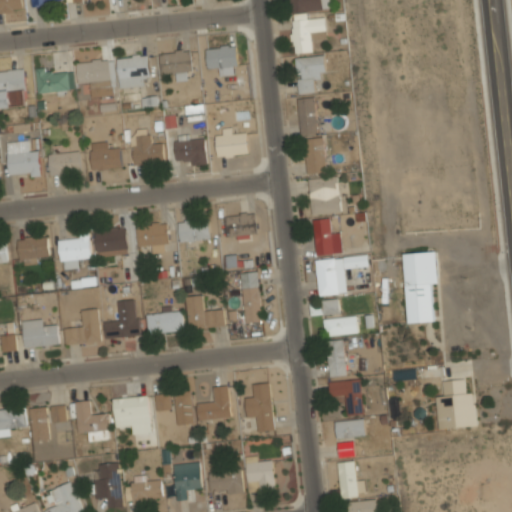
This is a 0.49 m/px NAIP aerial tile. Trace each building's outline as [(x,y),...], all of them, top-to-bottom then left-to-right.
[(0,0),(0,11),(24,9),(22,0),(0,0)] [(328,0),(288,0),(289,11),(329,8),(328,0)] [(293,51),(314,50),(314,39),(326,38),(325,13),(291,14),(293,51)] [(207,67),(237,65),(236,44),(206,45),(207,67)] [(159,51),(161,71),(172,70),(173,79),(192,77),(189,48),(159,51)] [(120,87),(151,83),(147,52),(117,56),(120,87)] [(318,90),(317,74),(326,73),(324,54),(296,56),(298,92),(318,90)] [(111,94),(109,59),(77,61),(78,83),(90,82),(91,95),(111,94)] [(0,70),(0,107),(14,106),(12,90),(27,88),(25,67),(0,70)] [(36,70),(37,91),(74,90),(74,69),(36,70)] [(301,134),(329,131),(327,115),(317,116),(315,96),(297,97),(301,134)] [(247,153),(246,130),(234,131),(234,127),(215,129),(217,155),(247,153)] [(164,161),(162,141),(151,141),(150,128),(130,129),(132,163),(164,161)] [(175,164),(206,163),(205,134),(174,135),(175,164)] [(306,172),(325,172),(325,137),(306,137),(306,172)] [(41,174),(40,148),(28,149),(27,139),(6,141),(8,176),(41,174)] [(121,168),(121,148),(90,148),(90,168),(121,168)] [(81,172),(79,149),(48,152),(50,175),(81,172)] [(340,211),(338,175),(309,177),(311,213),(340,211)] [(226,235),(257,233),(255,211),(224,214),(226,235)] [(180,242),(211,238),(208,217),(177,221),(180,242)] [(315,253),(340,253),(340,231),(330,231),(330,218),(315,218),(315,253)] [(136,243),(149,243),(149,251),(160,250),(160,244),(169,244),(168,220),(135,222),(136,243)] [(109,258),(127,258),(126,226),(94,227),(95,249),(109,249),(109,258)] [(81,255),(92,254),(89,231),(56,236),(61,269),(83,265),(81,255)] [(48,234),(18,236),(19,263),(40,262),(39,254),(49,253),(48,234)] [(0,262),(8,262),(7,241),(0,241),(0,262)] [(403,252),(408,322),(433,320),(431,283),(438,282),(436,250),(403,252)] [(254,264),(270,263),(270,251),(254,252),(254,264)] [(344,267),(369,267),(369,255),(344,256),(344,267)] [(343,257),(317,257),(317,293),(343,293),(343,257)] [(262,320),(258,270),(240,271),(245,322),(262,320)] [(225,325),(224,307),(205,309),(204,294),(187,295),(189,327),(225,325)] [(106,338),(141,334),(137,297),(114,300),(116,319),(104,320),(106,338)] [(311,315),(340,313),(339,299),(310,301),(311,315)] [(162,313),(147,313),(149,332),(184,330),(182,309),(172,310),(172,305),(161,306),(162,313)] [(63,321),(66,344),(102,340),(98,307),(81,309),(82,319),(63,321)] [(325,335),(358,332),(357,315),(324,318),(325,335)] [(58,324),(46,326),(45,317),(21,319),(25,347),(60,343),(58,324)] [(18,332),(1,333),(2,350),(19,349),(18,332)] [(346,374),(343,338),(327,339),(329,375),(346,374)] [(346,415),(364,412),(360,377),(329,381),(331,396),(343,395),(346,415)] [(438,420),(445,420),(445,427),(477,424),(474,390),(466,391),(465,377),(444,379),(445,392),(436,393),(438,420)] [(271,382),(253,382),(254,394),(245,394),(246,414),(257,414),(257,430),(273,429),(271,382)] [(211,386),(212,398),(196,399),(198,420),(231,416),(228,384),(211,386)] [(175,391),(175,423),(193,423),(193,391),(175,391)] [(156,409),(171,409),(170,392),(155,393),(156,409)] [(115,426),(139,424),(139,431),(151,430),(148,394),(113,397),(115,426)] [(90,440),(111,439),(109,408),(87,409),(86,399),(76,400),(77,430),(89,430),(90,440)] [(51,403),(51,421),(67,421),(67,403),(51,403)] [(49,406),(30,406),(31,439),(49,439),(49,406)] [(0,407),(0,434),(12,434),(12,425),(26,425),(25,407),(0,407)] [(337,438),(366,434),(364,417),(335,420),(337,438)] [(338,455),(355,454),(354,439),(337,440),(338,455)] [(245,455),(248,491),(275,488),(272,460),(262,461),(261,453),(245,455)] [(338,460),(341,496),(357,495),(354,459),(338,460)] [(187,488),(202,487),(198,460),(173,463),(177,499),(188,497),(187,488)] [(104,507),(123,505),(119,461),(97,463),(98,472),(91,473),(93,498),(103,497),(104,507)] [(210,492),(243,492),(243,470),(210,470),(210,492)] [(126,498),(162,498),(162,480),(149,480),(149,474),(132,474),(132,485),(126,485),(126,498)] [(45,511),(81,511),(84,511),(71,480),(48,490),(54,504),(44,508),(45,511)] [(346,499),(346,511),(377,511),(377,499),(346,499)] [(12,509),(13,511),(40,511),(36,500),(12,509)]
